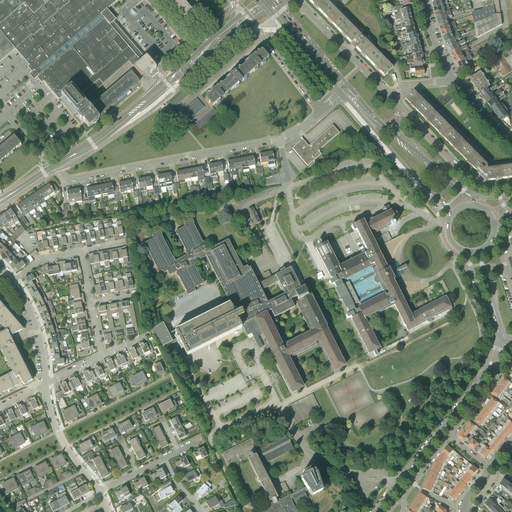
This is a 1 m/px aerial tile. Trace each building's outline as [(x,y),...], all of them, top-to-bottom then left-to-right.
[(118,99),(139,81),(131,72),(90,108),(76,92),(79,90),(87,99),(104,84),(129,62),(129,63),(135,69),(141,77),(148,71),(150,73),(155,69),(147,59),(145,57),(144,58),(112,20),(110,19),(109,18),(109,15),(109,13),(108,11),(107,10),(107,9),(117,0),(93,0),(91,2),(88,0),(0,0),(0,62),(5,58),(10,54),(16,49),(18,52),(16,55),(22,62),(25,60),(30,65),(29,66),(29,67),(32,71),(33,71),(34,70),(39,76),(38,77),(38,78),(41,82),(42,82),(43,81),(59,100),(60,99),(74,115),(73,116),(74,117),(74,116),(80,122),(79,123),(82,120),(88,127),(99,118),(98,117),(118,99)] [(169,0),(175,6),(187,20),(187,21),(195,14),(183,0),(169,0)] [(393,68),(364,39),(325,0),(308,0),(351,43),(356,47),(356,48),(384,77),(393,68)] [(472,10),(470,2),(469,0),(463,0),(467,12),(472,10)] [(435,13),(450,8),(448,5),(448,4),(434,8),(435,13)] [(494,7),(483,9),(484,13),(486,19),(495,14),(494,11),(494,8),(494,7)] [(395,18),(410,14),(409,8),(403,10),(397,11),(397,14),(394,15),(395,18)] [(435,13),(437,18),(454,12),(457,11),(456,9),(450,11),(450,8),(435,13)] [(438,23),(448,20),(453,18),(452,15),(455,14),(454,12),(437,18),(438,23)] [(484,14),(484,13),(472,15),(475,23),(486,19),(484,14)] [(401,22),(412,20),(410,14),(395,18),(396,21),(400,20),(401,22)] [(501,14),(495,14),(486,19),(475,23),(475,24),(475,29),(476,39),(502,25),(501,14)] [(405,28),(414,26),(412,20),(401,22),(402,25),(395,27),(395,31),(402,29),(405,28)] [(440,27),(441,32),(456,27),(455,22),(449,24),(440,27)] [(401,36),(416,32),(414,26),(405,28),(406,31),(398,33),(398,37),(401,36)] [(441,32),(443,37),(456,32),(458,31),(456,27),(441,32)] [(443,37),(446,43),(463,35),(465,34),(464,31),(457,34),(456,32),(443,37)] [(406,41),(418,38),(416,32),(401,36),(402,39),(405,38),(406,41)] [(448,48),(461,42),(461,39),(462,39),(461,37),(463,36),(463,35),(446,43),(448,48)] [(403,48),(420,44),(418,38),(406,41),(404,42),(405,44),(402,45),(403,47),(403,48)] [(451,53),(467,45),(465,40),(464,41),(461,42),(448,48),(451,53)] [(413,55),(422,52),(420,44),(403,48),(404,51),(408,50),(408,53),(411,52),(412,55),(413,55)] [(453,59),(462,54),(461,52),(468,49),(467,48),(468,48),(468,47),(471,46),(470,44),(467,45),(451,53),(452,57),(453,59)] [(511,45),(467,73),(470,79),(481,72),(494,65),(505,59),(511,69),(511,45)] [(250,75),(259,67),(268,58),(261,50),(256,55),(255,54),(247,61),(248,62),(243,67),(237,72),(236,70),(232,74),(229,77),(229,78),(224,83),(218,88),(217,87),(210,93),(211,94),(205,99),(212,107),(221,99),(231,91),(240,83),(250,75)] [(477,53),(475,54),(473,50),(472,51),(472,52),(468,55),(466,52),(462,54),(453,59),(457,65),(477,53)] [(406,60),(423,59),(422,52),(413,55),(413,57),(408,57),(408,58),(406,58),(406,60)] [(460,70),(469,65),(471,64),(470,61),(473,59),(479,56),(477,53),(457,65),(460,70)] [(503,78),(511,71),(511,69),(505,59),(494,65),(503,78)] [(414,73),(415,76),(424,75),(424,69),(423,69),(423,65),(414,65),(410,66),(410,73),(414,73)] [(479,93),(489,88),(491,86),(489,83),(490,83),(489,81),(488,82),(484,76),(485,76),(484,74),(483,75),(481,72),(470,79),(471,79),(470,79),(479,93)] [(483,99),(492,93),(502,85),(500,82),(490,90),(489,88),(479,93),(483,99)] [(488,104),(496,98),(502,93),(500,90),(493,95),(492,93),(483,99),(486,103),(486,102),(488,104)] [(487,166),(465,143),(414,92),(406,99),(477,171),(478,171),(486,179),(489,179),(489,181),(511,177),(511,167),(488,170),(487,166)] [(490,107),(492,109),(501,101),(506,97),(504,94),(497,100),(496,98),(488,104),(490,107)] [(497,115),(506,108),(503,105),(503,104),(501,101),(492,109),(497,115)] [(502,122),(509,116),(507,113),(508,112),(508,111),(506,108),(497,115),(502,122)] [(502,122),(511,130),(509,116),(502,122)] [(292,148),(307,166),(321,154),(319,152),(320,152),(319,151),(339,133),(333,126),(309,146),(303,139),(292,148)] [(0,162),(10,154),(21,144),(14,136),(0,147),(0,162)] [(266,153),(268,162),(274,161),(273,152),(266,153)] [(261,163),(268,162),(266,153),(260,154),(261,163)] [(247,158),(249,167),(255,166),(254,160),(253,156),(247,158)] [(242,168),(249,167),(247,158),(241,159),(242,168)] [(236,169),(242,168),(241,159),(234,160),(236,169)] [(229,171),(230,173),(236,172),(236,169),(234,160),(228,161),(228,165),(229,171)] [(215,164),(217,173),(223,172),(222,166),(221,163),(215,164)] [(209,168),(210,177),(211,177),(217,176),(217,173),(215,164),(208,165),(209,168)] [(196,168),(198,178),(204,176),(203,171),(202,167),(196,168)] [(191,179),(198,178),(196,168),(189,170),(191,179)] [(185,180),(191,179),(189,170),(183,171),(185,180)] [(178,181),(185,180),(183,171),(176,172),(177,176),(178,181)] [(163,175),(165,184),(172,182),(171,177),(170,173),(163,175)] [(159,185),(159,187),(159,188),(161,188),(166,187),(165,184),(163,175),(157,176),(158,179),(157,179),(159,185)] [(144,178),(146,187),(153,186),(152,180),(151,180),(151,177),(144,178)] [(137,191),(138,198),(141,197),(140,192),(147,190),(146,187),(144,178),(138,180),(138,183),(139,189),(140,189),(140,190),(137,191)] [(125,182),(127,191),(133,190),(132,184),(131,181),(125,182)] [(120,192),(127,191),(125,182),(118,183),(119,187),(120,192)] [(108,196),(114,195),(113,187),(112,183),(106,185),(107,194),(108,196)] [(55,194),(59,191),(54,184),(51,186),(49,184),(44,188),(49,196),(54,192),(55,194)] [(94,196),(101,195),(99,186),(93,187),(94,196)] [(88,198),(94,196),(93,187),(86,188),(87,192),(88,198)] [(44,199),(49,196),(44,188),(38,192),(44,199)] [(73,190),(76,202),(82,201),(81,192),(80,192),(80,189),(73,190)] [(69,203),(76,202),(73,190),(67,191),(67,194),(67,195),(69,203)] [(38,203),(44,199),(38,192),(33,195),(38,203)] [(40,205),(38,203),(33,195),(28,199),(34,209),(40,205)] [(29,213),(34,209),(28,199),(22,203),(29,213)] [(24,216),(29,213),(22,203),(17,206),(19,209),(18,209),(19,211),(15,213),(19,218),(20,217),(24,223),(27,221),(24,216)] [(256,213),(255,213),(254,211),(258,209),(257,205),(252,208),(248,210),(255,225),(260,222),(256,215),(257,215),(256,213)] [(383,261),(381,257),(382,257),(379,253),(379,252),(369,232),(373,230),(375,233),(391,225),(392,226),(395,225),(393,222),(395,221),(394,219),(395,218),(396,218),(396,217),(397,217),(397,216),(397,215),(397,214),(396,214),(396,213),(395,212),(394,212),(393,212),(392,213),(391,211),(390,211),(388,206),(382,209),(384,212),(368,220),(370,224),(365,226),(363,221),(355,225),(354,224),(351,226),(354,231),(356,230),(368,252),(338,267),(326,243),(322,245),(320,241),(319,240),(318,241),(318,242),(318,243),(320,246),(316,248),(317,252),(332,281),(329,282),(331,286),(334,284),(349,314),(346,315),(347,319),(350,317),(368,352),(369,353),(372,352),(371,352),(373,351),(375,355),(375,356),(376,356),(377,356),(377,355),(377,354),(375,350),(376,349),(376,350),(379,348),(377,343),(365,320),(395,305),(403,322),(402,323),(404,326),(405,326),(407,329),(408,331),(428,321),(429,321),(429,322),(431,322),(432,322),(432,321),(433,320),(432,319),(452,309),(451,307),(451,306),(448,300),(449,300),(447,296),(441,299),(441,300),(439,301),(410,315),(401,295),(399,291),(398,291),(392,279),(393,279),(394,280),(399,277),(403,275),(400,270),(406,268),(406,267),(407,267),(407,266),(406,265),(405,265),(399,268),(396,263),(393,265),(388,268),(387,269),(383,261)] [(6,213),(12,222),(17,219),(11,210),(7,213),(6,213)] [(8,225),(12,222),(6,213),(3,216),(3,215),(3,216),(2,216),(8,225)] [(204,246),(205,245),(203,242),(193,223),(194,223),(192,219),(184,223),(185,227),(175,232),(177,235),(178,235),(186,251),(185,251),(187,255),(175,261),(173,257),(170,251),(172,250),(167,240),(165,241),(161,235),(162,235),(160,231),(152,235),(154,238),(143,244),(145,247),(146,247),(149,253),(147,254),(150,261),(153,260),(157,269),(156,269),(158,273),(163,271),(164,273),(167,271),(170,275),(176,272),(177,273),(176,273),(178,277),(178,276),(186,292),(186,293),(187,296),(196,292),(195,290),(198,288),(197,287),(204,283),(202,280),(194,264),(193,261),(199,258),(200,260),(206,257),(228,299),(230,303),(175,330),(176,331),(175,332),(177,335),(174,336),(176,339),(172,341),(163,323),(150,329),(160,348),(161,347),(162,349),(177,342),(181,349),(183,348),(187,355),(187,354),(188,355),(214,342),(241,328),(241,327),(242,327),(241,325),(242,325),(247,336),(252,333),(254,339),(263,334),(272,352),(269,354),(271,357),(274,356),(292,392),(303,387),(288,357),(291,355),(293,357),(317,345),(316,343),(320,341),(335,371),(345,365),(332,339),(325,326),(326,325),(311,295),(309,296),(303,285),(303,284),(300,286),(290,267),(285,270),(284,269),(280,271),(281,272),(272,277),(269,271),(263,274),(266,280),(258,284),(250,268),(248,269),(247,266),(249,266),(245,258),(239,261),(228,240),(226,241),(207,250),(204,246)] [(113,228),(114,235),(114,238),(119,237),(119,234),(123,234),(121,221),(116,222),(117,227),(113,228)] [(100,238),(104,237),(103,230),(102,222),(98,223),(99,225),(97,225),(98,231),(94,232),(95,239),(95,242),(101,241),(100,238)] [(109,236),(114,235),(113,228),(111,223),(108,223),(107,224),(108,229),(103,230),(104,237),(105,240),(110,239),(109,236)] [(81,242),(86,241),(85,233),(83,228),(82,228),(82,225),(79,226),(80,229),(79,229),(80,234),(75,235),(76,243),(77,245),(82,244),(81,242)] [(91,240),(95,239),(94,232),(93,226),(92,226),(89,227),(88,227),(89,233),(85,233),(86,241),(86,244),(91,243),(91,240)] [(72,243),(76,243),(75,235),(74,230),(69,231),(70,236),(66,237),(67,244),(67,247),(73,246),(72,243)] [(53,247),(58,246),(57,239),(55,233),(54,231),(50,232),(52,240),(47,241),(48,248),(49,251),(54,250),(53,247)] [(63,245),(67,244),(66,237),(65,231),(64,232),(61,232),(60,232),(61,238),(57,239),(58,246),(58,249),(63,248),(63,245)] [(44,249),(48,248),(47,241),(46,235),(43,236),(41,236),(42,241),(38,242),(39,252),(45,251),(44,249)] [(0,249),(3,252),(4,253),(10,248),(7,244),(5,243),(0,247),(0,249)] [(8,258),(10,259),(16,254),(15,252),(10,248),(4,253),(8,258)] [(117,252),(118,259),(123,258),(124,264),(129,263),(126,250),(122,251),(121,248),(116,249),(117,252)] [(119,267),(119,265),(118,259),(117,252),(113,253),(112,250),(107,251),(107,254),(109,261),(114,260),(115,265),(116,267),(119,267)] [(110,266),(109,261),(107,254),(103,254),(103,252),(97,253),(98,255),(100,263),(104,262),(105,267),(110,266)] [(101,268),(100,263),(98,255),(94,256),(93,253),(88,254),(90,264),(95,264),(96,269),(101,268)] [(15,266),(22,261),(19,257),(16,254),(10,259),(12,262),(15,266)] [(70,263),(71,272),(77,270),(77,269),(80,268),(78,258),(73,259),(74,263),(70,263)] [(19,271),(21,269),(29,263),(25,259),(22,261),(15,266),(19,271)] [(66,273),(71,272),(70,263),(66,264),(65,261),(61,262),(63,271),(63,274),(66,274),(66,273)] [(60,272),(63,271),(61,262),(56,263),(57,266),(53,267),(54,275),(60,274),(60,272)] [(49,276),(54,275),(53,267),(48,267),(48,264),(46,265),(42,267),(40,268),(45,275),(48,274),(49,276)] [(28,284),(35,279),(38,277),(35,272),(25,279),(28,284)] [(129,287),(133,286),(131,273),(126,274),(127,279),(122,280),(123,288),(124,291),(129,290),(129,287)] [(119,288),(123,288),(122,280),(121,275),(117,276),(118,281),(113,282),(114,289),(115,292),(120,291),(119,288)] [(110,290),(114,289),(113,282),(112,277),(107,278),(108,283),(104,284),(105,291),(105,294),(111,293),(110,290)] [(101,292),(105,291),(104,284),(103,278),(98,279),(99,285),(94,286),(96,296),(101,295),(101,292)] [(32,290),(40,286),(38,284),(35,279),(28,284),(31,288),(32,290)] [(71,292),(79,290),(78,286),(82,285),(81,281),(71,283),(72,286),(70,286),(71,292)] [(36,298),(43,293),(41,289),(40,286),(32,290),(34,293),(36,298)] [(74,300),(84,298),(83,294),(80,294),(79,290),(71,292),(72,297),(74,297),(74,300)] [(40,305),(47,301),(46,299),(43,293),(36,298),(38,302),(40,305)] [(74,309),(82,307),(82,303),(85,303),(84,298),(74,300),(68,301),(69,306),(73,305),(74,309)] [(43,312),(53,307),(51,302),(50,300),(47,301),(40,305),(41,308),(43,312)] [(14,344),(10,339),(8,337),(21,326),(0,301),(0,320),(7,330),(3,332),(2,331),(0,330),(0,344),(14,372),(0,379),(0,393),(22,382),(24,385),(33,380),(26,367),(14,344)] [(131,318),(136,317),(133,304),(129,304),(128,302),(121,303),(121,306),(124,319),(123,310),(129,309),(131,318)] [(120,320),(124,319),(121,306),(117,307),(117,304),(109,305),(110,308),(113,322),(112,314),(118,313),(120,320)] [(108,322),(113,322),(110,308),(106,309),(105,306),(98,307),(98,308),(100,315),(107,313),(108,322)] [(46,320),(54,318),(53,315),(51,309),(53,308),(53,307),(43,312),(45,318),(46,320)] [(78,317),(87,315),(86,311),(83,312),(82,307),(74,309),(75,315),(77,314),(78,317)] [(77,326),(86,325),(85,321),(88,320),(87,315),(78,317),(78,320),(76,321),(77,326)] [(134,332),(138,331),(136,317),(131,318),(132,324),(125,325),(124,319),(127,333),(127,336),(134,335),(134,332)] [(49,329),(57,327),(55,320),(54,318),(46,320),(47,323),(49,329)] [(122,334),(127,333),(124,319),(120,320),(121,327),(114,328),(113,322),(115,335),(116,338),(123,337),(122,334)] [(111,336),(115,335),(113,322),(108,322),(110,329),(103,330),(104,340),(112,339),(111,336)] [(81,335),(91,333),(90,328),(86,329),(86,325),(77,326),(79,332),(80,332),(81,335)] [(59,335),(59,334),(62,333),(65,332),(64,330),(58,329),(57,327),(49,329),(50,333),(51,336),(59,335)] [(81,344),(89,342),(88,338),(91,337),(91,333),(81,335),(81,338),(80,338),(81,344)] [(53,343),(61,342),(60,337),(59,335),(51,336),(52,339),(53,343)] [(66,347),(64,347),(63,342),(61,342),(53,343),(54,349),(54,352),(63,351),(67,350),(66,347)] [(89,342),(81,344),(82,349),(84,349),(84,352),(94,350),(93,346),(90,346),(89,342)] [(145,354),(150,351),(148,347),(146,344),(144,345),(143,343),(140,345),(141,347),(138,348),(142,356),(145,354)] [(138,358),(142,356),(138,348),(135,350),(134,348),(130,349),(131,351),(129,352),(131,356),(133,360),(138,357),(138,358)] [(55,360),(64,359),(63,353),(63,351),(54,352),(55,355),(55,360)] [(122,367),(128,364),(125,359),(123,355),(121,356),(120,355),(117,356),(118,358),(115,360),(119,367),(122,366),(122,367)] [(116,369),(119,367),(115,360),(112,361),(111,359),(108,361),(108,362),(106,364),(108,367),(110,371),(115,369),(116,369)] [(160,363),(154,366),(159,375),(164,373),(160,363)] [(99,377),(104,374),(102,370),(100,367),(98,368),(97,366),(94,368),(95,370),(92,371),(97,381),(98,380),(97,378),(99,377)] [(96,381),(97,381),(92,371),(89,373),(88,371),(85,372),(86,374),(83,375),(85,379),(87,383),(93,380),(95,380),(96,381)] [(137,375),(142,384),(147,381),(142,372),(137,375)] [(136,387),(142,384),(137,375),(131,378),(136,387)] [(501,381),(509,387),(511,383),(510,382),(504,377),(501,381)] [(76,388),(81,386),(80,382),(78,378),(75,379),(75,378),(71,379),(72,381),(69,383),(73,390),(76,389),(76,388)] [(506,391),(509,387),(501,381),(498,385),(498,386),(506,391)] [(70,392),(73,390),(69,383),(66,384),(65,382),(62,384),(63,385),(61,387),(62,390),(65,394),(70,392)] [(115,386),(119,395),(124,393),(122,389),(125,387),(124,384),(121,385),(120,384),(115,386)] [(113,398),(119,395),(115,386),(108,389),(113,398)] [(506,392),(506,391),(498,386),(495,389),(503,396),(506,392)] [(500,400),(503,396),(495,389),(492,393),(498,398),(500,400)] [(313,393),(288,406),(297,424),(321,411),(313,393)] [(91,398),(96,407),(101,404),(97,395),(91,398)] [(490,401),(498,408),(501,404),(499,402),(493,397),(490,401)] [(31,406),(33,410),(39,407),(39,408),(42,406),(38,398),(35,400),(34,398),(31,399),(32,401),(29,402),(31,406)] [(90,410),(96,407),(91,398),(86,401),(90,410)] [(170,400),(159,405),(163,412),(173,407),(170,400)] [(495,412),(498,408),(490,401),(487,405),(495,412)] [(27,413),(26,409),(24,405),(21,406),(21,405),(17,406),(18,408),(15,410),(19,418),(22,422),(24,421),(23,420),(24,419),(22,416),(27,413)] [(492,416),(495,412),(487,405),(484,409),(492,416)] [(79,416),(77,412),(80,411),(78,407),(75,408),(74,406),(68,409),(73,419),(79,416)] [(9,417),(11,421),(16,419),(19,418),(15,410),(12,411),(11,409),(8,411),(9,413),(7,414),(9,417)] [(68,421),(73,419),(68,409),(63,412),(68,421)] [(153,409),(143,414),(146,420),(156,415),(153,409)] [(489,420),(492,416),(484,409),(481,413),(489,420)] [(486,424),(489,420),(481,413),(478,417),(486,424)] [(175,431),(182,427),(177,417),(170,421),(175,431)] [(483,428),(486,424),(478,417),(474,421),(480,426),(483,428)] [(129,421),(118,426),(122,433),(132,428),(129,421)] [(467,425),(475,431),(478,427),(476,426),(470,421),(467,425)] [(37,425),(42,434),(48,431),(43,422),(37,425)] [(510,434),(511,431),(511,428),(505,424),(502,428),(510,434)] [(36,437),(42,434),(37,425),(32,428),(36,437)] [(472,435),(475,431),(467,425),(464,429),(469,433),(472,435)] [(156,439),(163,435),(159,426),(152,430),(156,439)] [(182,427),(175,431),(179,440),(187,436),(182,427)] [(507,438),(510,434),(502,428),(499,431),(507,437),(507,438)] [(112,429),(102,435),(105,441),(115,436),(112,429)] [(461,432),(467,437),(469,436),(468,435),(469,433),(464,429),(461,432)] [(507,437),(499,431),(496,435),(504,441),(507,437)] [(468,438),(467,437),(461,432),(459,435),(459,438),(465,442),(466,440),(467,441),(469,439),(468,438)] [(15,436),(20,445),(25,443),(20,434),(15,436)] [(163,435),(156,439),(161,449),(169,445),(163,435)] [(266,463),(273,460),(294,449),(290,442),(291,442),(287,435),(258,450),(262,457),(262,456),(266,463)] [(501,445),(504,441),(496,435),(493,438),(501,445)] [(14,448),(20,445),(15,436),(9,439),(14,448)] [(134,451),(141,447),(136,438),(129,441),(134,451)] [(498,449),(501,445),(493,438),(490,443),(498,449)] [(253,446),(254,445),(251,439),(222,453),(230,468),(248,459),(270,501),(271,505),(259,511),(296,511),(290,499),(293,498),(296,504),(307,498),(304,492),(308,490),(312,496),(322,490),(321,485),(320,486),(315,473),(314,470),(310,470),(303,473),(300,477),(302,480),(307,486),(289,496),(279,501),(278,497),(256,454),(255,455),(255,454),(257,453),(253,446)] [(82,452),(93,447),(89,441),(79,446),(82,452)] [(471,447),(474,450),(477,446),(479,443),(476,441),(471,447)] [(494,453),(498,449),(490,443),(487,446),(491,451),(494,453)] [(488,455),(491,451),(487,446),(486,446),(483,444),(480,448),(488,455)] [(453,456),(456,452),(448,446),(445,449),(453,456)] [(116,461),(123,458),(118,447),(111,450),(116,461)] [(141,447),(134,451),(138,460),(146,457),(141,447)] [(196,458),(200,455),(202,459),(208,456),(203,447),(198,450),(198,451),(194,454),(196,458)] [(485,459),(488,455),(480,448),(477,452),(485,459)] [(450,460),(453,456),(445,449),(442,453),(450,460)] [(447,464),(450,460),(442,453),(439,457),(447,464)] [(56,457),(61,467),(66,464),(62,455),(56,457)] [(97,469),(104,466),(100,456),(92,460),(97,469)] [(175,463),(177,467),(182,464),(184,468),(190,465),(185,456),(180,459),(180,461),(175,463)] [(55,469),(61,467),(56,457),(50,460),(55,469)] [(445,467),(447,464),(439,457),(436,462),(445,467)] [(123,458),(116,461),(120,470),(127,466),(123,458)] [(443,471),(445,467),(436,462),(433,467),(443,471)] [(40,465),(45,475),(50,472),(45,463),(40,465)] [(475,474),(478,470),(470,464),(467,468),(475,474)] [(39,478),(45,475),(40,465),(34,468),(39,478)] [(104,466),(97,469),(102,479),(109,475),(104,466)] [(431,471),(441,476),(443,471),(433,467),(431,471)] [(154,479),(159,476),(160,480),(166,477),(162,468),(156,471),(157,472),(152,475),(154,479)] [(472,477),(475,474),(467,468),(464,471),(467,473),(472,477)] [(194,471),(185,476),(188,483),(193,480),(195,484),(199,482),(201,476),(198,469),(194,471)] [(23,474),(28,483),(34,480),(29,471),(23,474)] [(429,475),(439,480),(441,476),(431,471),(429,475)] [(469,481),(472,477),(467,473),(466,473),(465,475),(462,473),(461,475),(469,481)] [(23,486),(28,483),(23,474),(18,476),(23,486)] [(427,480),(437,484),(439,480),(429,475),(427,480)] [(466,485),(469,481),(461,475),(459,476),(462,478),(460,480),(466,485)] [(136,488),(141,485),(143,489),(148,486),(144,477),(138,480),(139,481),(134,484),(136,488)] [(7,482),(12,491),(18,488),(13,479),(7,482)] [(498,487),(502,490),(508,481),(504,479),(498,487)] [(426,484),(435,488),(437,484),(427,480),(426,484)] [(463,489),(466,485),(460,480),(459,483),(456,480),(455,482),(463,489)] [(201,496),(202,496),(206,493),(208,494),(211,490),(209,488),(211,485),(207,481),(204,484),(197,492),(199,495),(199,496),(200,497),(201,497),(201,496)] [(502,490),(506,493),(511,486),(511,484),(508,481),(502,490)] [(7,494),(12,491),(7,482),(2,484),(4,488),(3,489),(4,491),(5,490),(7,494)] [(460,493),(463,489),(455,482),(453,484),(456,486),(455,488),(454,488),(460,493)] [(79,488),(82,496),(90,492),(86,484),(79,488)] [(423,489),(433,493),(435,488),(426,484),(423,489)] [(116,493),(118,497),(123,494),(125,498),(130,495),(126,486),(120,489),(121,490),(116,493)] [(171,486),(159,493),(161,498),(173,492),(171,486)] [(74,501),(82,496),(79,488),(70,493),(74,501)] [(457,496),(460,493),(454,488),(453,490),(450,488),(449,490),(457,496)] [(454,500),(457,496),(449,490),(448,491),(446,493),(449,496),(454,500)] [(57,500),(62,508),(69,503),(65,496),(64,495),(66,494),(65,492),(57,496),(59,498),(60,499),(57,500)] [(427,503),(429,499),(421,493),(418,497),(427,503)] [(215,497),(206,503),(210,509),(215,507),(216,509),(220,506),(219,504),(222,502),(218,496),(215,498),(215,497)] [(485,504),(489,508),(496,500),(492,496),(490,499),(485,504)] [(179,497),(169,506),(172,509),(171,509),(174,511),(179,511),(183,510),(179,505),(183,501),(179,497)] [(424,507),(427,503),(418,497),(416,501),(424,507)] [(53,511),(62,508),(57,500),(49,505),(51,508),(50,508),(49,507),(45,509),(46,511),(53,511)] [(489,508),(492,511),(499,504),(496,500),(489,508)] [(421,511),(424,507),(416,501),(413,505),(421,511)] [(27,511),(31,509),(26,502),(21,504),(16,507),(17,510),(16,510),(17,511),(27,511)] [(133,510),(130,503),(120,508),(121,511),(126,511),(136,511),(135,509),(133,510)]
